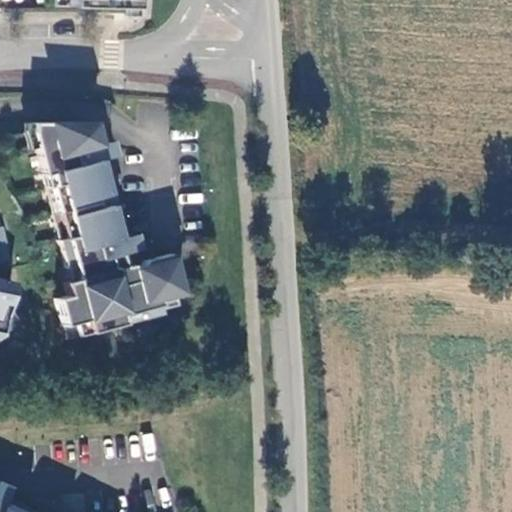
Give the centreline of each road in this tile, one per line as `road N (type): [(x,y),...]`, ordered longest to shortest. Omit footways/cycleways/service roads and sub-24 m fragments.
road 1 (unclassified): [(267,57),(291,511)]
road 2 (unknown): [(0,470),(93,474),(133,490),(156,511)]
road 3 (unknown): [(0,203),(24,262),(31,347)]
road 4 (residential): [(140,55),(0,55)]
road 5 (unclassified): [(267,57),(140,55)]
